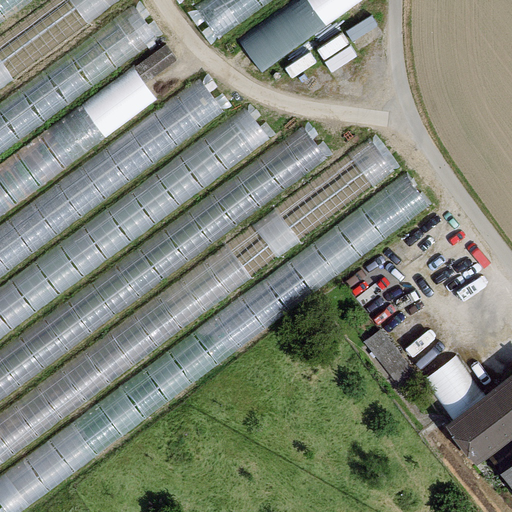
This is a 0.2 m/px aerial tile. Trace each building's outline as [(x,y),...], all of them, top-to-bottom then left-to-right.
[(268,66),(359,0),(294,0),(246,35),(268,66)] [(0,151),(158,35),(140,10),(0,113),(0,151)] [(143,63),(91,100),(112,130),(164,94),(143,63)] [(0,422),(0,462),(400,161),(379,133),(331,196),(307,177),(335,156),(307,119),(287,134),(255,92),(233,109),(205,72),(117,139),(89,102),(0,169),(0,215),(19,201),(0,226),(0,275),(6,284),(0,288),(0,400),(103,322),(63,375),(0,422)] [(194,352),(199,361),(275,314),(272,309),(438,206),(421,179),(222,302),(236,326),(194,352)] [(384,329),(369,340),(400,381),(415,370),(384,329)] [(511,374),(451,421),(480,459),(511,434),(511,374)] [(0,480),(0,497),(10,511),(15,511),(89,459),(83,451),(100,439),(94,430),(68,449),(70,451),(52,465),(42,450),(0,480)]
